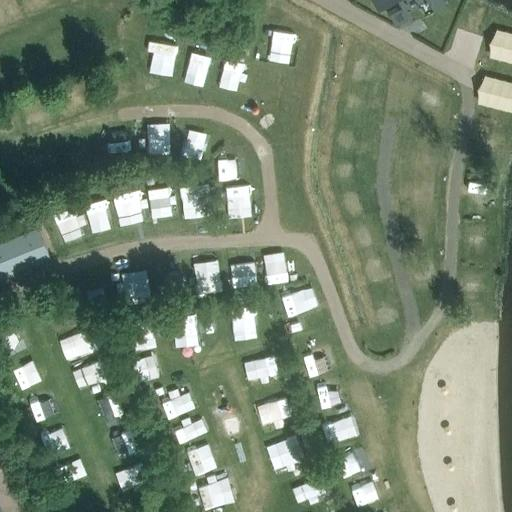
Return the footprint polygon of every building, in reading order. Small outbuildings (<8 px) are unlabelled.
[(378,0),(383,9),(402,0),(378,0)] [(156,36),(154,47),(161,48),(158,62),(180,66),(185,41),(156,36)] [(228,55),(222,77),(245,83),(251,61),(228,55)] [(33,121),(49,117),(46,103),(29,107),(33,121)] [(167,147),(165,131),(150,133),(151,148),(167,147)] [(173,183),(150,184),(151,209),(174,209),(173,183)] [(85,198),(93,223),(115,216),(108,191),(85,198)] [(76,202),(54,207),(62,238),(84,233),(76,202)] [(38,227),(0,242),(0,278),(51,257),(38,227)] [(71,358),(102,348),(95,326),(64,336),(71,358)] [(331,416),(337,438),(348,435),(341,413),(331,416)] [(367,504),(388,495),(380,478),(359,488),(367,504)]
